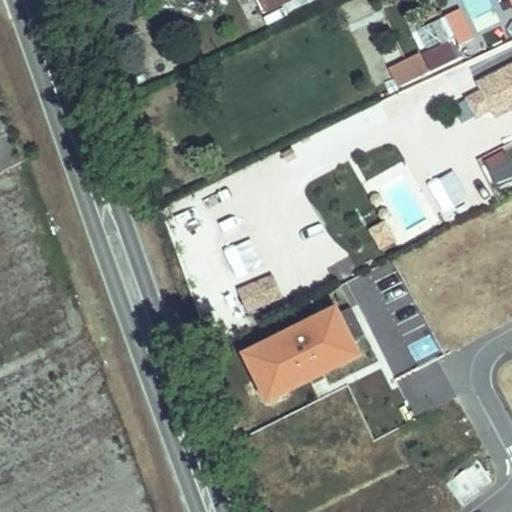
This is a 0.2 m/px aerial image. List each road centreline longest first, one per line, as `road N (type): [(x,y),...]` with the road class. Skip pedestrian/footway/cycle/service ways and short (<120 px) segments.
road 1 (primary): [(31,0),(212,511)]
road 2 (residential): [(511,444),(482,386),(482,363),(511,338)]
